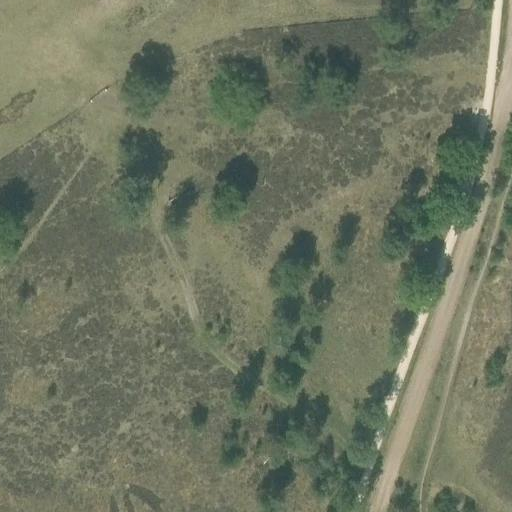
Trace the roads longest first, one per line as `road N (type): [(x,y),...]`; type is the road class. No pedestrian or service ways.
road 1 (track): [(370,462),(285,399),(224,369),(198,330),(188,288),(146,207),(138,132),(101,94)]
road 2 (track): [(511,50),(492,155),(374,511)]
road 3 (track): [(418,511),(423,463),(511,168)]
road 4 (track): [(138,132),(189,189),(188,288)]
